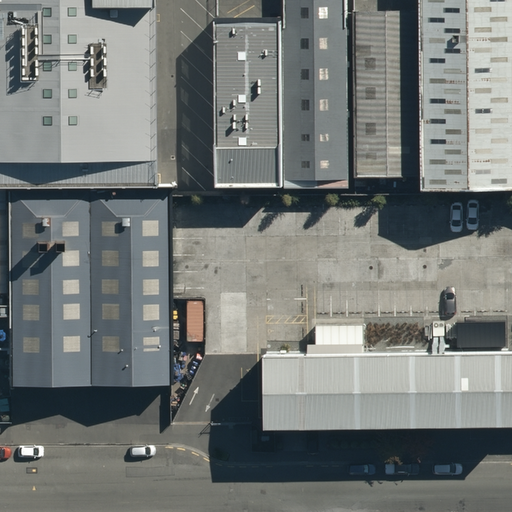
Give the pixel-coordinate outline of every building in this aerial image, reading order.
[(157,0),(0,0),(0,179),(158,179),(157,0)] [(351,0),(282,0),(283,20),(285,185),(285,187),(351,187),(351,0)] [(511,0),(422,0),(422,7),(424,178),(423,194),(511,193),(511,0)] [(422,7),(355,7),(356,178),(424,178),(422,7)] [(283,20),(219,20),(218,185),(285,185),(283,20)] [(158,189),(8,189),(8,384),(169,383),(168,189),(158,189)] [(511,351),(267,355),(268,424),(511,422),(511,351)]
